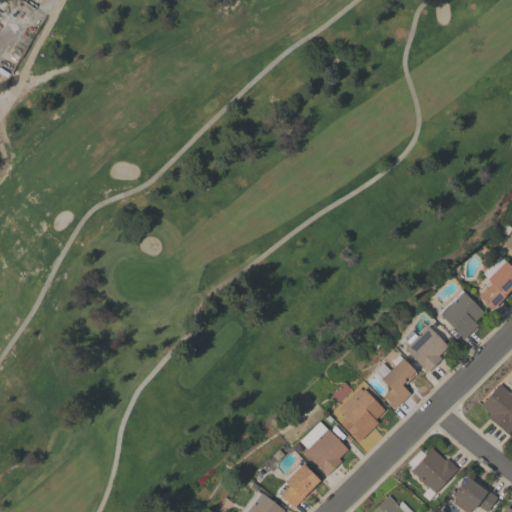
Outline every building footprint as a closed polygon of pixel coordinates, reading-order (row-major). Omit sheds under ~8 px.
[(511,251),(502,245),(507,238),(505,237),(511,225),(511,251)] [(511,285),(503,294),(503,295),(490,308),(477,295),(490,282),(485,277),(481,273),(499,255),(511,268),(511,285)] [(460,289),(483,313),(474,322),(477,326),(463,339),(439,315),(440,315),(437,312),(460,289)] [(409,344),(403,338),(410,330),(417,336),(427,326),(447,346),(438,356),(440,358),(426,373),(422,368),(422,367),(404,349),(409,344)] [(394,365),(391,362),(398,355),(401,358),(414,371),(414,372),(416,374),(406,384),(404,382),(401,385),(409,394),(395,408),(383,396),(390,389),(372,371),(381,362),(389,370),(394,365)] [(509,393),(511,390),(511,429),(507,435),(487,417),(489,414),(480,406),(499,384),(509,393)] [(360,441),(349,429),(347,431),(339,422),(344,417),(337,410),(359,388),(361,391),(363,389),(384,410),(374,420),(377,423),(360,441)] [(326,428),(347,450),(338,458),(340,461),(326,476),(321,471),(321,470),(303,452),(326,428)] [(431,448),(444,460),(446,458),(457,469),(434,493),(435,493),(428,501),(421,495),(428,487),(410,471),(411,470),(405,464),(419,449),(425,455),(431,448)] [(302,464),(319,481),(312,487),(313,488),(293,508),(280,495),(281,494),(279,491),(282,488),(285,490),(288,486),(284,482),(302,464)] [(468,511),(464,511),(452,503),(456,498),(452,496),(466,477),(485,490),(486,489),(497,498),(486,511),(477,505),(473,511),(470,509),(468,511)] [(284,511),(283,511),(239,511),(256,490),(260,494),(261,493),(284,511)] [(397,506),(401,502),(411,511),(371,511),(387,496),(397,506)]
